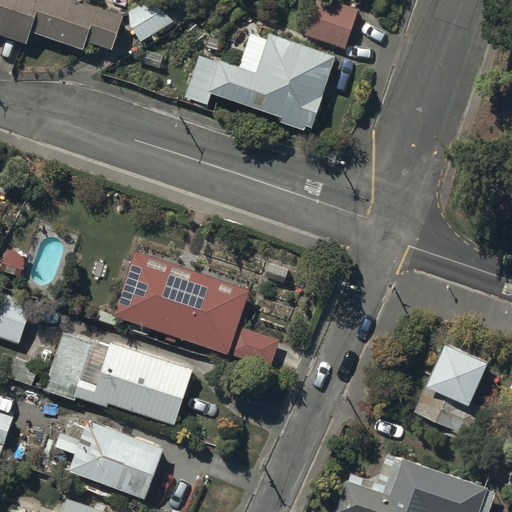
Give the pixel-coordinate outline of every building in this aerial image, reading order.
[(123,23),(64,3),(65,0),(0,0),(0,40),(25,50),(30,36),(83,56),(86,48),(111,57),(123,23)] [(129,16),(131,32),(140,46),(172,25),(153,3),(129,16)] [(355,17),(315,5),(305,40),(333,49),(331,54),(340,57),(341,51),(344,52),(355,17)] [(266,48),(249,43),(240,74),(220,69),(220,70),(199,64),(186,101),(207,108),(210,100),(282,124),(280,129),(304,137),(305,133),(310,135),(334,62),(269,40),(266,48)] [(0,264),(20,271),(27,250),(3,242),(0,251),(0,264)] [(228,348),(250,284),(136,246),(114,310),(228,348)] [(0,333),(19,340),(33,300),(0,288),(0,333)] [(270,364),(280,337),(240,323),(230,350),(270,364)] [(486,347),(444,327),(410,402),(453,421),(459,407),(463,409),(488,353),(484,352),(486,347)] [(173,420),(191,367),(112,340),(111,345),(65,330),(46,385),(77,396),(77,392),(106,402),(108,398),(173,420)] [(36,360),(14,353),(7,372),(30,379),(36,360)] [(0,451),(12,410),(0,405),(0,451)] [(145,493),(164,443),(88,414),(80,434),(61,427),(56,441),(76,448),(70,465),(145,493)] [(349,470),(347,470),(335,502),(364,511),(451,511),(452,510),(457,511),(474,511),(475,511),(477,511),(485,511),(495,484),(485,480),(487,477),(402,447),(401,451),(386,446),(376,474),(351,466),(349,470)] [(119,511),(68,495),(61,511),(39,511),(34,510),(33,511),(28,511),(11,506),(9,511),(119,511)]
